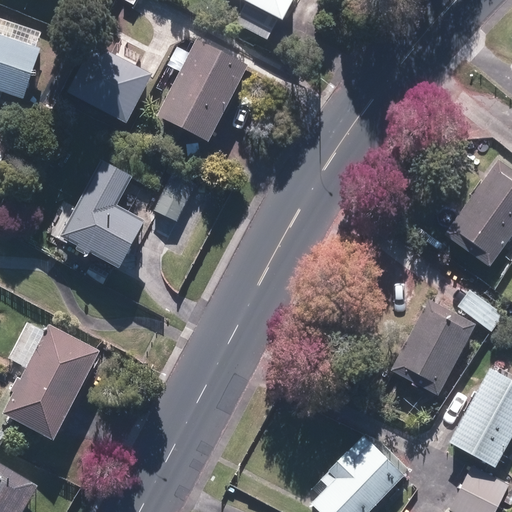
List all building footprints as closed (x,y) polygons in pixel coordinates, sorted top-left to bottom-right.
[(258,0),(288,16),(296,0),(258,0)] [(0,30),(0,83),(27,93),(44,46),(0,30)] [(257,63),(205,39),(170,114),(222,138),(257,63)] [(95,49),(68,97),(123,128),(150,79),(95,49)] [(133,174),(103,159),(67,231),(127,261),(151,214),(120,198),(133,174)] [(511,233),(511,169),(502,162),(452,228),(493,259),(511,233)] [(193,182),(175,175),(162,206),(179,213),(193,182)] [(471,289),(456,309),(490,334),(504,314),(471,289)] [(473,324),(431,300),(395,364),(438,388),(473,324)] [(102,344),(49,320),(8,408),(61,433),(102,344)] [(511,430),(511,376),(491,366),(453,437),(496,460),(511,430)] [(331,511),(365,511),(403,469),(368,439),(316,499),(331,511)] [(0,511),(16,511),(35,478),(0,459),(0,511)] [(494,511),(510,479),(475,462),(453,506),(465,511),(494,511)]
